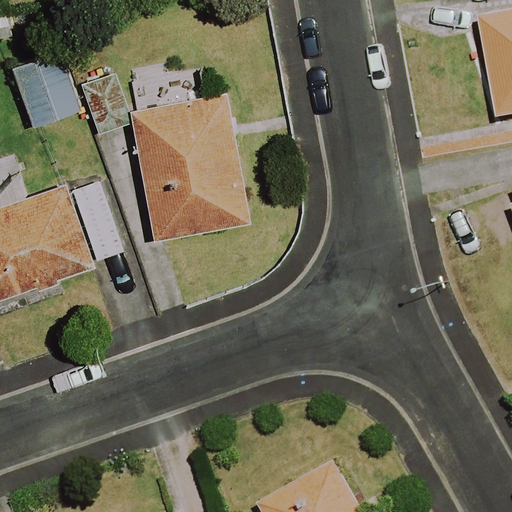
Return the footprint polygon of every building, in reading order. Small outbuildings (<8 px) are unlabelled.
[(511,14),(479,20),(498,125),(511,122),(511,14)] [(110,113),(87,48),(31,67),(55,132),(110,113)] [(233,93),(147,109),(173,248),(259,232),(233,93)] [(95,187),(0,224),(0,290),(11,318),(129,271),(95,187)] [(361,511),(336,464),(261,505),(264,511),(361,511)]
